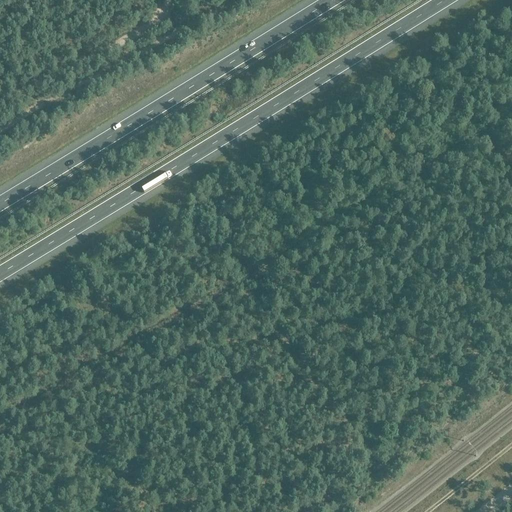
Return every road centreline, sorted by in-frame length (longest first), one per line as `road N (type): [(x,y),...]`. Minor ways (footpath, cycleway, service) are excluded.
road 1 (motorway): [(0,275),(444,0)]
road 2 (motorway): [(331,0),(0,204)]
road 3 (track): [(173,0),(117,45),(0,100)]
